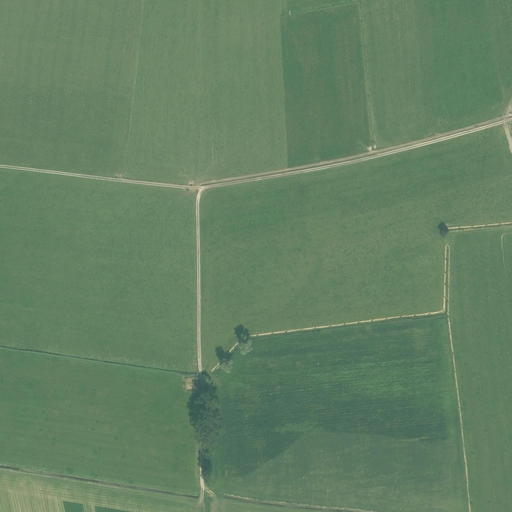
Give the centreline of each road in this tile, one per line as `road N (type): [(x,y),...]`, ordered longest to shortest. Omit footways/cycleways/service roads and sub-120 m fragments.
road 1 (track): [(213,493),(202,486),(200,451),(202,189),(0,167)]
road 2 (track): [(213,493),(368,511)]
